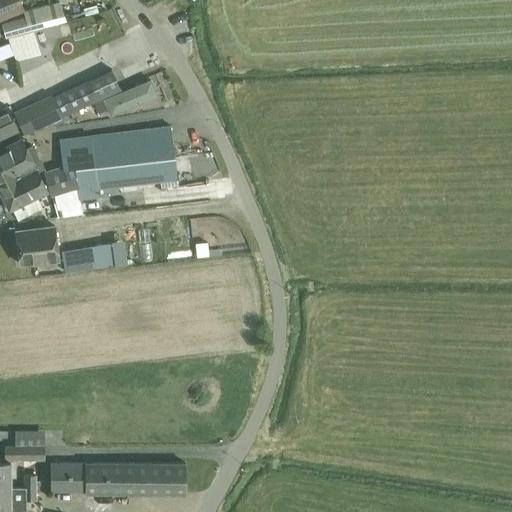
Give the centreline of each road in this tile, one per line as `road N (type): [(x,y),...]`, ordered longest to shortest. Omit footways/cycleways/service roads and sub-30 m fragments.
road 1 (unclassified): [(207,511),(265,396),(279,344),(278,294),(204,108),(126,0)]
road 2 (track): [(54,453),(238,455)]
road 3 (track): [(0,101),(155,34)]
